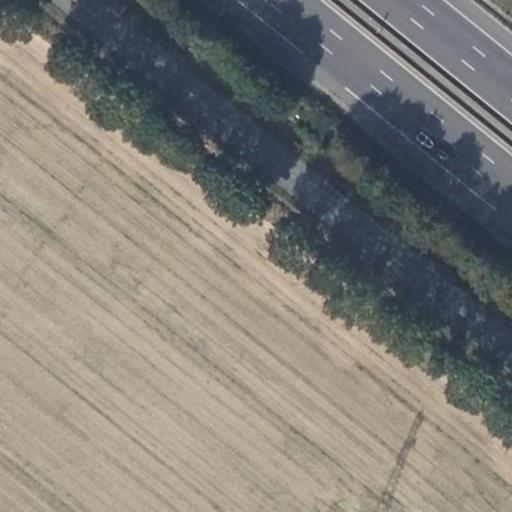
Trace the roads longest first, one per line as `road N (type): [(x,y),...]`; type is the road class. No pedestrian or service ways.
road 1 (tertiary): [(56,0),(511,370)]
road 2 (trunk): [(276,0),(511,191)]
road 3 (trunk): [(511,89),(401,0)]
